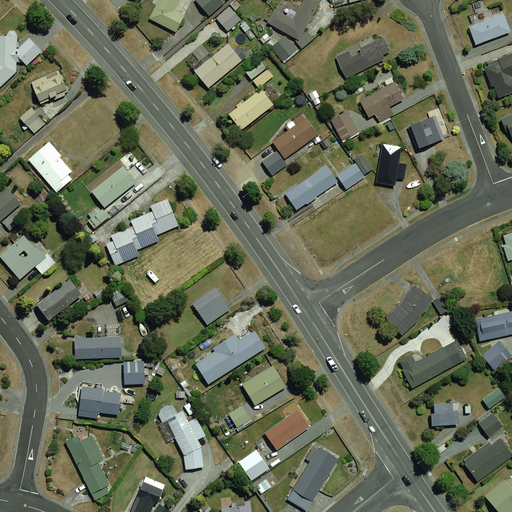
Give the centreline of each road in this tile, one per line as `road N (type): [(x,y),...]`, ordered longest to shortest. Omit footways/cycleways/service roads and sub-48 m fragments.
road 1 (trunk): [(305,311),(215,181),(60,0)]
road 2 (residential): [(305,311),(417,238),(499,198)]
road 3 (residential): [(423,0),(499,198)]
road 4 (residential): [(0,317),(36,384),(16,503)]
road 5 (trunk): [(405,469),(305,311)]
